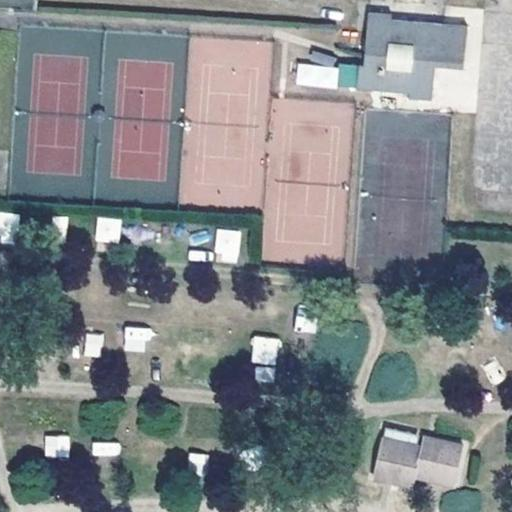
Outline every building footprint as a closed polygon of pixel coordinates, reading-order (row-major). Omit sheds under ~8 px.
[(389,10),(364,8),(360,61),(354,60),(353,78),(352,82),(399,86),(398,93),(426,94),(428,61),(458,64),(463,22),(388,16),(389,10)] [(0,242),(16,243),(18,213),(0,211),(0,242)] [(119,243),(121,218),(97,216),(95,241),(119,243)] [(213,261),(238,263),(242,231),(217,228),(213,261)] [(296,308),(295,331),(316,332),(317,309),(296,308)] [(124,352),(149,351),(149,327),(124,327),(124,352)] [(101,358),(103,334),(85,333),(84,357),(101,358)] [(250,362),(277,365),(279,337),(253,335),(250,362)] [(254,382),(275,382),(275,366),(255,366),(254,382)] [(416,441),(377,433),(373,455),(391,459),(387,479),(405,483),(407,472),(429,477),(432,458),(453,462),(457,441),(417,434),(416,441)] [(44,457),(69,457),(69,435),(44,435),(44,457)] [(119,456),(120,442),(92,441),(92,455),(119,456)] [(189,452),(186,475),(204,477),(206,454),(189,452)] [(368,473),(387,479),(391,459),(373,455),(368,473)] [(449,481),(453,462),(432,458),(429,477),(449,481)]
